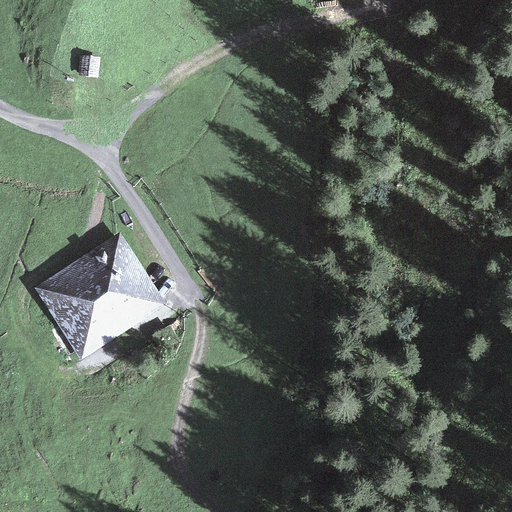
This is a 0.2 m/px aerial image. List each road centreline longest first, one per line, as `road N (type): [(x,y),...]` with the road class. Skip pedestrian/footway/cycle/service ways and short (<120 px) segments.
road 1 (track): [(91,143),(201,314),(176,461),(217,511)]
road 2 (track): [(91,143),(238,41),(398,0)]
